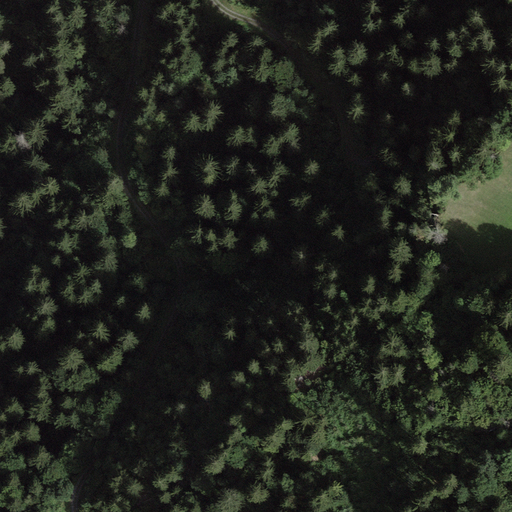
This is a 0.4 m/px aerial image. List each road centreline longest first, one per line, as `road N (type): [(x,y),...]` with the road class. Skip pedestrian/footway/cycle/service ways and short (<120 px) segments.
road 1 (track): [(75,511),(80,487),(143,389),(178,297),(174,255),(118,167),(140,0)]
road 2 (track): [(208,0),(225,17),(276,36),(342,112),(348,156),(358,163),(370,163),(377,152),(373,78),(347,0)]
